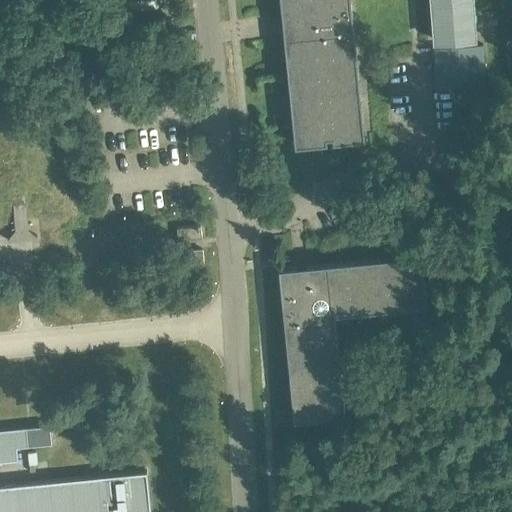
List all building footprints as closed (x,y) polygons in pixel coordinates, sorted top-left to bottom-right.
[(333,137),(333,142),(365,139),(350,0),(280,0),(283,20),(284,20),(284,17),(293,16),(295,36),(286,37),(285,33),(284,33),(295,146),(327,142),(327,137),(333,137)] [(486,85),(483,49),(483,45),(459,47),(458,39),(475,38),(471,0),(431,0),(435,41),(453,40),(454,47),(434,49),(437,89),(486,85)] [(202,238),(201,226),(177,228),(178,240),(202,238)] [(183,252),(184,267),(204,265),(202,250),(183,252)] [(428,304),(424,261),(423,253),(307,265),(307,271),(296,272),(295,266),(279,268),(294,420),(345,415),(335,318),(328,318),(328,314),(428,304)] [(50,425),(43,426),(0,430),(0,461),(18,459),(17,447),(52,443),(50,425)] [(37,451),(34,451),(28,451),(29,463),(38,463),(37,451)] [(150,511),(147,474),(147,471),(0,485),(0,511),(150,511)]
